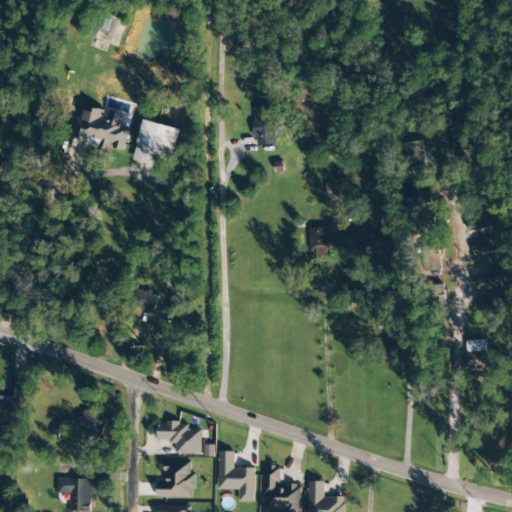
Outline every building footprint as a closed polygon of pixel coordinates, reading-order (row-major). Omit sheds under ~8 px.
[(106,31),(110,20),(101,16),(97,28),(106,31)] [(124,151),(128,129),(121,127),(123,113),(84,106),(82,120),(75,118),(71,138),(90,142),(90,141),(101,143),(100,147),(124,151)] [(254,146),(274,145),(273,107),(253,108),(254,146)] [(158,167),(162,152),(172,155),(178,129),(143,120),(133,161),(158,167)] [(404,168),(424,167),(424,142),(404,143),(404,168)] [(405,187),(405,209),(431,208),(430,186),(405,187)] [(501,226),(499,216),(466,222),(468,232),(501,226)] [(309,229),(310,258),(328,258),(328,228),(309,229)] [(473,245),(474,254),(499,252),(498,242),(473,245)] [(511,269),(474,276),(476,288),(511,281),(511,269)] [(135,308),(154,311),(157,294),(138,291),(135,308)] [(478,301),(479,310),(500,307),(499,302),(506,301),(505,297),(478,301)] [(466,370),(487,369),(486,340),(465,341),(466,370)] [(380,362),(397,362),(397,341),(379,342),(380,362)] [(0,409),(21,411),(24,378),(10,376),(9,388),(0,386),(0,409)] [(89,430),(95,414),(84,410),(78,426),(89,430)] [(175,454),(200,454),(201,430),(188,430),(188,424),(157,423),(156,442),(175,442),(175,454)] [(213,458),(213,446),(204,445),(203,457),(213,458)] [(218,490),(239,490),(238,502),(254,502),(254,469),(234,468),(234,452),(218,452),(218,490)] [(157,498),(194,498),(194,473),(190,473),(190,462),(164,462),(164,481),(156,481),(157,498)] [(300,511),(300,485),(280,485),(280,466),(264,466),(264,510),(285,510),(285,511),(300,511)] [(90,511),(91,479),(57,479),(56,494),(69,495),(69,511),(90,511)] [(324,482),(308,482),(307,511),(342,511),(343,498),(324,497),(324,482)]
